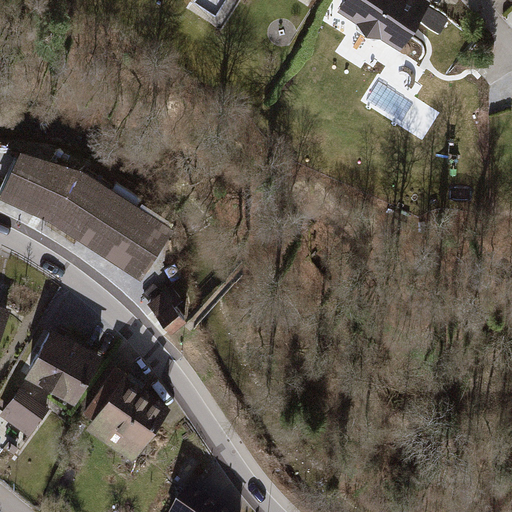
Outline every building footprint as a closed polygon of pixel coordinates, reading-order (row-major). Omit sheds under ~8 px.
[(425,0),(337,0),(333,8),(396,47),(425,0)] [(51,217),(139,274),(170,228),(77,168),(21,149),(1,194),(51,217)] [(159,313),(171,328),(185,317),(174,302),(159,313)] [(98,352),(46,324),(20,373),(72,401),(98,352)] [(114,372),(79,426),(129,459),(164,404),(114,372)] [(45,407),(17,387),(0,410),(0,415),(26,434),(45,407)] [(168,511),(230,511),(185,485),(168,511)]
